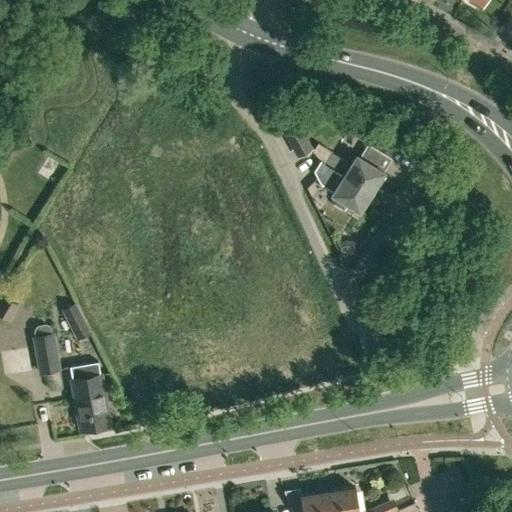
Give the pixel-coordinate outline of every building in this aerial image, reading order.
[(294,120),(282,127),(298,155),(310,148),(294,120)] [(388,155),(396,143),(375,130),(367,143),(388,155)] [(325,163),(336,170),(372,191),(383,171),(356,154),(350,163),(332,151),(325,163)] [(336,170),(325,163),(320,160),(314,170),(320,183),(320,184),(333,192),(331,194),(335,196),(334,203),(343,208),(348,205),(359,211),(372,191),(336,170)] [(0,315),(7,319),(18,304),(4,295),(0,301),(0,315)] [(61,308),(76,339),(90,331),(75,300),(61,308)] [(52,333),(51,333),(50,328),(48,325),(45,324),(37,325),(35,328),(34,331),(35,336),(34,336),(40,371),(58,368),(52,333)] [(80,428),(109,423),(100,374),(98,361),(69,366),(71,379),(80,428)] [(208,374),(168,380),(170,393),(210,386),(208,374)] [(357,511),(354,486),(327,490),(330,511),(357,511)] [(330,511),(327,490),(300,494),(302,511),(330,511)] [(391,511),(398,509),(392,498),(361,511),(391,511)]
